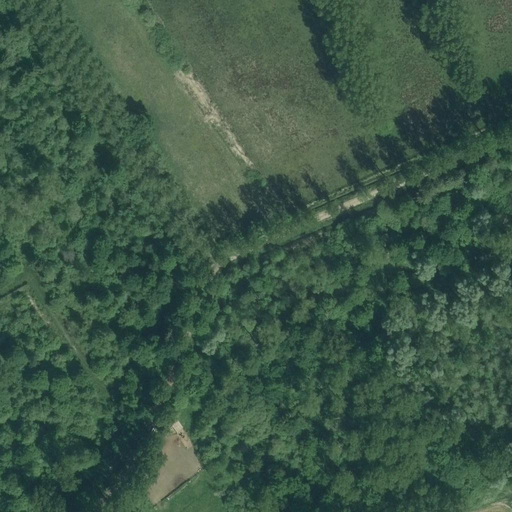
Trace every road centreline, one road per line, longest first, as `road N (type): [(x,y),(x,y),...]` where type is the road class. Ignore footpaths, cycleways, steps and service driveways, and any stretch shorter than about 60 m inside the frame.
road 1 (track): [(213,264),(511,138)]
road 2 (track): [(213,264),(39,0)]
road 3 (track): [(94,511),(145,437),(213,264)]
